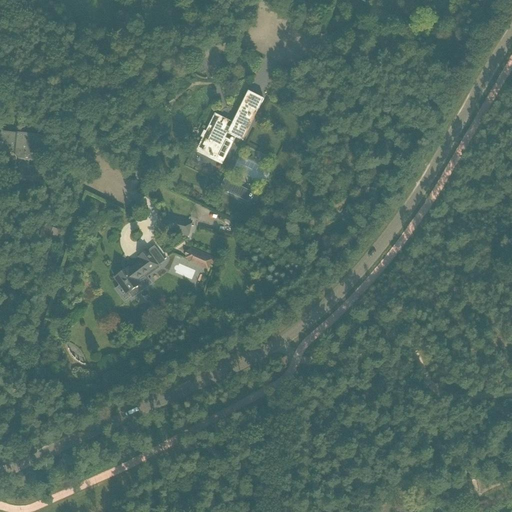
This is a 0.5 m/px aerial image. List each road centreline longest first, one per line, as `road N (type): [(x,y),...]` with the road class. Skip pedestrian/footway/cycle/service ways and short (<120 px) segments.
road 1 (tertiary): [(0,472),(266,350),(325,306),(414,200),(511,32)]
road 2 (track): [(80,193),(0,452)]
road 3 (track): [(296,358),(321,360),(391,335),(410,346),(432,389),(451,397),(511,396)]
road 4 (track): [(259,395),(155,511)]
road 5 (track): [(391,335),(511,259)]
road 6 (track): [(260,511),(288,375)]
